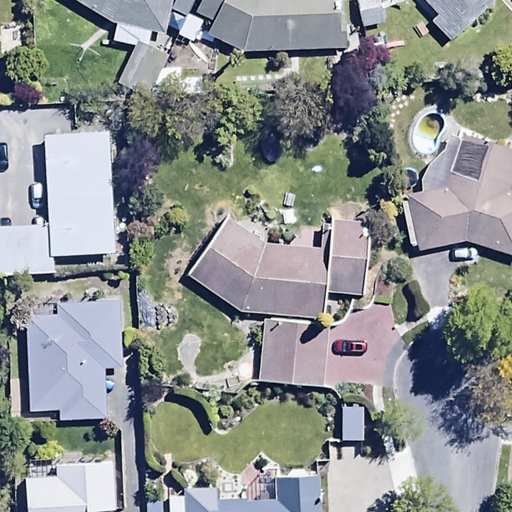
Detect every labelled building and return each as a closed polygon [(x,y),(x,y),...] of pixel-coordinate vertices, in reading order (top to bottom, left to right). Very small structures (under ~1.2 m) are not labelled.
[(172,0),(65,0),(110,27),(116,28),(112,46),(134,51),(114,87),(145,104),(168,62),(145,50),(149,34),(164,38),(172,0)] [(202,0),(194,14),(213,24),(206,38),(243,58),(343,52),(339,0),(202,0)] [(380,0),(355,0),(361,33),(385,29),(380,0)] [(420,0),(437,18),(430,25),(447,44),(496,0),(420,0)] [(111,257),(106,136),(41,139),(45,226),(0,228),(0,278),(52,276),(51,260),(111,257)] [(420,183),(421,195),(406,198),(408,205),(401,206),(410,249),(415,248),(416,255),(464,245),(511,258),(511,196),(507,195),(511,176),(511,153),(460,139),(457,148),(445,144),(443,154),(431,165),(420,183)] [(185,278),(237,315),(324,322),(326,296),(361,299),(367,226),(332,223),(331,229),(321,228),(319,252),(262,247),(226,221),(185,278)] [(55,320),(24,321),(28,416),(56,415),(57,427),(103,425),(101,372),(121,372),(118,304),(54,307),(55,320)] [(326,328),(263,323),(258,385),(321,390),(326,328)] [(30,481),(25,482),(26,511),(119,511),(117,467),(58,470),(58,461),(29,462),(30,481)] [(318,511),(317,477),(273,480),(274,504),(215,507),(215,497),(166,500),(166,511),(318,511)]
